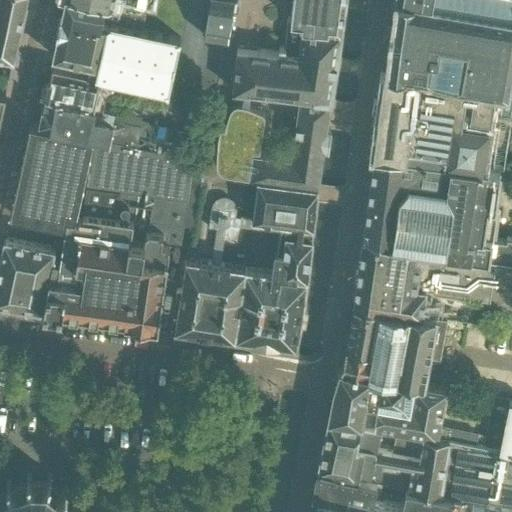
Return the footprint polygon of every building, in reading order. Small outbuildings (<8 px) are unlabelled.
[(0,0),(0,55),(13,58),(16,43),(25,0),(0,0)] [(88,74),(115,80),(167,92),(179,36),(141,28),(145,11),(140,10),(121,7),(111,5),(87,0),(64,0),(61,17),(60,17),(60,19),(59,19),(57,31),(57,33),(58,34),(53,56),(90,64),(88,74)] [(87,0),(111,5),(112,0),(122,0),(121,7),(140,10),(142,0),(147,0),(152,1),(151,0),(87,0)] [(208,0),(203,33),(227,37),(233,6),(235,6),(235,0),(208,0)] [(287,17),(304,20),(303,24),(341,30),(343,22),(345,8),(345,0),(291,0),(290,17),(287,17)] [(386,70),(386,71),(433,79),(438,46),(457,49),(451,82),(468,85),(467,87),(472,88),(493,92),(508,94),(508,93),(508,92),(511,70),(511,16),(505,15),(497,14),(432,3),(415,0),(391,0),(391,2),(375,0),(368,0),(367,16),(389,19),(389,24),(391,24),(391,26),(389,41),(389,42),(389,43),(390,43),(390,44),(389,52),(388,52),(388,56),(388,57),(387,64),(386,66),(385,66),(385,70),(386,70)] [(415,0),(432,3),(497,14),(505,15),(507,0),(415,0)] [(304,20),(287,17),(283,46),(278,45),(278,51),(258,49),(236,46),(232,89),(268,92),(299,96),(291,157),(251,152),(252,150),(259,150),(261,134),(264,114),(264,113),(264,112),(264,111),(263,110),(260,108),(260,104),(252,105),(248,104),(241,102),(237,101),(235,101),(233,102),(230,105),(228,109),(223,126),(218,125),(217,131),(216,137),(216,146),(215,154),(215,162),(215,164),(216,165),(217,167),(218,169),(220,170),(221,171),(223,172),(225,173),(257,178),(318,186),(318,185),(324,148),(328,149),(331,130),(331,129),(327,129),(331,101),(331,100),(335,71),(337,60),(339,47),(341,30),(303,24),(304,20)] [(40,94),(50,96),(114,110),(114,109),(103,106),(105,93),(109,93),(112,91),(114,82),(168,93),(168,92),(115,80),(88,74),(52,66),(50,76),(49,76),(48,83),(47,83),(42,86),(40,94)] [(374,155),(482,168),(489,124),(486,124),(475,122),(475,121),(470,120),(470,121),(462,120),(464,110),(463,110),(466,96),(467,87),(468,85),(451,82),(433,79),(386,71),(383,91),(382,92),(382,93),(379,92),(378,97),(377,103),(380,104),(380,107),(379,107),(379,109),(380,110),(380,113),(379,114),(379,115),(380,116),(376,140),(352,138),(350,152),(374,156),(374,155)] [(493,92),(472,88),(468,113),(489,116),(493,92)] [(38,123),(38,124),(135,145),(139,125),(112,119),(114,110),(50,96),(48,105),(42,104),(38,123)] [(145,147),(193,157),(196,158),(203,112),(203,111),(203,110),(203,109),(202,108),(201,107),(200,107),(158,100),(147,98),(144,97),(140,99),(138,103),(135,110),(136,114),(137,116),(147,133),(145,147)] [(10,213),(59,224),(65,225),(66,214),(81,217),(87,184),(187,199),(193,157),(145,147),(135,145),(38,124),(30,122),(30,123),(10,212),(10,213)] [(364,235),(363,236),(511,263),(511,236),(506,236),(506,240),(494,238),(498,206),(495,206),(500,171),(482,169),(482,168),(374,155),(374,156),(373,167),(348,163),(346,183),(370,187),(367,208),(342,205),(339,225),(364,227),(364,228),(363,232),(363,235),(364,235)] [(65,225),(59,224),(54,246),(42,307),(41,318),(155,335),(157,324),(169,243),(169,241),(180,242),(184,225),(191,226),(203,159),(196,158),(193,157),(187,199),(87,184),(81,217),(66,214),(65,225)] [(244,266),(233,336),(250,338),(250,339),(262,340),(270,342),(277,343),(277,342),(296,345),(299,325),(300,325),(301,317),(304,318),(307,304),(304,304),(307,276),(316,202),(318,186),(257,178),(251,217),(249,228),(279,233),(277,249),(275,248),(271,271),(244,266)] [(198,330),(233,336),(244,266),(220,263),(224,237),(225,238),(227,238),(229,238),(231,237),(233,236),(235,235),(236,234),(237,232),(238,230),(239,228),(239,226),(249,228),(251,217),(240,215),(240,217),(235,216),(236,211),(236,209),(236,207),(235,205),(234,203),(233,201),(232,199),(230,198),(229,197),(227,196),(225,196),(223,196),(221,196),(219,196),(218,197),(216,198),(214,199),(213,200),(212,202),(211,204),(211,206),(208,226),(216,228),(211,261),(186,257),(181,286),(178,285),(176,286),(176,289),(177,291),(180,291),(175,327),(198,330)] [(354,302),(354,303),(422,315),(427,281),(433,282),(431,291),(481,298),(482,290),(490,291),(488,304),(511,308),(511,263),(363,236),(363,242),(360,262),(334,258),(328,298),(354,302)] [(0,258),(0,299),(11,302),(42,307),(54,246),(5,237),(0,258)] [(341,366),(341,368),(424,383),(429,355),(439,357),(446,318),(422,315),(354,303),(347,342),(322,334),(318,359),(341,366)] [(303,413),(329,417),(354,421),(381,427),(399,431),(475,445),(477,433),(439,425),(446,387),(424,383),(341,368),(335,388),(332,400),(307,396),(306,399),(303,413)] [(134,412),(160,414),(162,388),(135,386),(134,412)] [(499,449),(511,452),(511,399),(509,399),(499,449)] [(293,463),(318,469),(318,468),(318,466),(443,493),(486,500),(488,501),(496,459),(511,462),(511,452),(499,449),(475,445),(399,431),(397,437),(396,436),(392,451),(377,447),(381,427),(354,421),(329,417),(325,436),(322,448),(297,443),(293,463)] [(511,511),(511,462),(496,459),(488,501),(486,500),(483,511),(511,511)] [(318,468),(318,469),(314,493),(318,493),(397,511),(483,511),(486,500),(443,493),(318,466),(318,468)] [(0,511),(65,511),(66,511),(74,511),(75,501),(72,494),(67,486),(60,491),(50,483),(52,475),(48,473),(45,482),(33,481),(30,473),(26,474),(29,483),(13,487),(11,479),(6,480),(8,489),(0,491),(0,511)] [(397,511),(318,493),(314,511),(397,511)]
